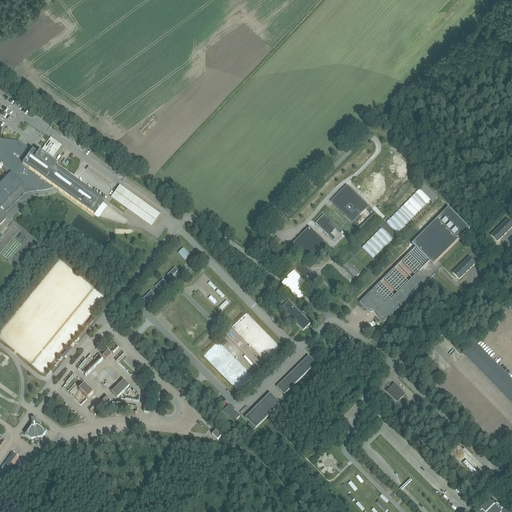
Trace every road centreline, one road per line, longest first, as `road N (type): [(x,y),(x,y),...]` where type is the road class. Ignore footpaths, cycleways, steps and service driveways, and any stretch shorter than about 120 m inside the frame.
road 1 (track): [(0,483),(50,457),(122,438),(224,446),(258,460)]
road 2 (track): [(488,0),(399,92),(371,138)]
road 3 (track): [(150,176),(127,169),(0,77)]
road 4 (track): [(246,451),(267,431),(276,433),(354,511)]
